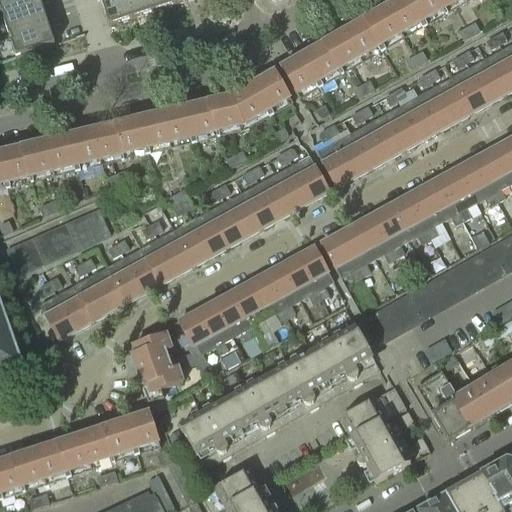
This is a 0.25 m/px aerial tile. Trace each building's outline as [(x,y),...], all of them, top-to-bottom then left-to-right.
[(0,0),(0,12),(1,17),(3,17),(3,16),(40,4),(40,2),(38,0),(0,0)] [(47,25),(47,23),(42,9),(53,6),(51,0),(44,0),(40,2),(40,4),(3,16),(3,17),(5,24),(4,24),(9,39),(10,39),(10,38),(47,25)] [(99,0),(109,30),(132,23),(124,0),(99,0)] [(124,0),(132,23),(153,15),(148,0),(124,0)] [(148,0),(153,15),(175,8),(172,0),(148,0)] [(172,0),(175,8),(198,1),(197,0),(172,0)] [(398,0),(384,9),(404,42),(477,0),(398,0)] [(282,72),(297,99),(300,103),(323,89),(344,77),(404,42),(384,9),(281,71),(282,72)] [(10,38),(10,39),(12,45),(11,46),(16,61),(55,48),(49,31),(60,27),(58,20),(47,23),(47,25),(10,38)] [(475,26),(467,31),(471,40),(480,35),(475,26)] [(464,44),(471,40),(467,31),(459,35),(464,44)] [(502,35),(494,40),(499,49),(507,44),(502,35)] [(491,53),(499,49),(494,40),(486,44),(491,53)] [(511,47),(502,53),(511,72),(511,47)] [(505,99),(511,95),(511,72),(502,53),(485,63),(505,99)] [(468,54),(460,58),(465,67),(473,63),(468,54)] [(422,55),(414,60),(419,69),(427,64),(422,55)] [(457,72),(465,67),(460,58),(452,63),(457,72)] [(411,73),(419,69),(414,60),(406,64),(411,73)] [(485,63),(468,72),(488,108),(505,99),(485,63)] [(471,118),(488,108),(468,72),(451,81),(471,118)] [(435,73),(427,77),(432,86),(440,81),(435,73)] [(272,119),(292,107),(274,75),(253,87),(269,115),(272,119)] [(424,90),(432,86),(427,77),(419,81),(424,90)] [(451,81),(434,91),(454,127),(471,118),(451,81)] [(369,84),(361,89),(366,98),(374,93),(369,84)] [(272,119),(269,115),(253,87),(232,99),(244,130),(245,133),(248,132),(272,119)] [(358,102),(366,98),(361,89),(353,93),(358,102)] [(401,91),(393,95),(398,104),(406,100),(401,91)] [(437,136),(454,127),(434,91),(417,100),(437,136)] [(390,109),(398,104),(393,95),(385,100),(390,109)] [(245,133),(244,130),(232,99),(163,116),(171,152),(241,135),(245,133)] [(401,109),(421,146),(437,136),(417,100),(401,109)] [(324,121),(329,118),(324,109),(316,114),(320,120),(322,121),(324,121)] [(367,109),(359,114),(364,123),(372,118),(367,109)] [(404,155),(421,146),(401,109),(384,119),(404,155)] [(356,127),(364,123),(359,114),(351,118),(356,127)] [(163,116),(0,155),(0,193),(127,163),(171,152),(163,116)] [(384,119),(367,128),(387,164),(404,155),(384,119)] [(334,128),(326,133),(331,141),(339,137),(334,128)] [(387,164),(367,128),(350,137),(370,173),(387,164)] [(276,136),(281,145),(286,142),(288,139),(287,138),(284,132),(276,136)] [(331,141),(326,133),(320,136),(319,138),(319,140),(323,146),(331,141)] [(350,137),(333,146),(353,183),(370,173),(350,137)] [(490,153),(510,189),(511,188),(511,153),(507,144),(490,153)] [(336,192),(353,183),(333,146),(316,156),(336,192)] [(290,152),(284,155),(289,164),(297,160),(294,154),(293,153),(290,152)] [(501,194),(510,189),(490,153),(473,163),(497,206),(505,202),(501,194)] [(242,155),(234,159),(239,168),(247,164),(242,155)] [(281,169),(289,164),(284,155),(276,160),(281,169)] [(231,172),(239,168),(234,159),(226,164),(231,172)] [(310,160),(293,169),(312,204),(329,195),(310,160)] [(456,172),(476,208),(485,203),(490,210),(497,206),(473,163),(456,172)] [(293,169),(276,178),(295,213),(312,204),(293,169)] [(259,170),(251,174),(256,183),(264,179),(259,170)] [(467,213),(476,208),(456,172),(439,181),(463,225),(471,220),(467,213)] [(116,178),(120,187),(128,184),(124,174),(116,178)] [(248,187),(256,183),(251,174),(243,178),(248,187)] [(115,189),(120,187),(116,178),(108,182),(112,191),(115,189)] [(276,178),(259,188),(278,223),(295,213),(276,178)] [(423,190),(442,226),(452,221),(455,229),(463,225),(439,181),(423,190)] [(225,188),(217,193),(222,201),(230,197),(225,188)] [(259,188),(242,197),(261,232),(278,223),(259,188)] [(433,231),(442,226),(423,190),(406,200),(429,244),(438,239),(433,231)] [(214,206),(222,201),(217,193),(209,197),(214,206)] [(184,194),(176,198),(181,207),(189,203),(184,194)] [(242,197),(225,206),(244,241),(261,232),(242,197)] [(168,202),(173,211),(181,207),(176,198),(168,202)] [(389,209),(409,245),(418,240),(422,247),(429,244),(406,200),(389,209)] [(194,211),(189,203),(181,207),(186,216),(194,211)] [(56,204),(48,208),(52,217),(60,213),(56,204)] [(225,206),(208,216),(227,251),(244,241),(225,206)] [(186,216),(181,207),(173,211),(178,220),(186,216)] [(44,221),(52,217),(48,208),(40,211),(44,221)] [(400,250),(409,245),(389,209),(372,218),(396,262),(404,258),(400,250)] [(111,239),(99,212),(6,253),(17,280),(111,239)] [(208,216),(191,225),(210,260),(227,251),(208,216)] [(355,228),(375,264),(384,259),(388,266),(396,262),(372,218),(355,228)] [(0,229),(4,238),(13,234),(8,225),(0,229)] [(150,230),(155,239),(163,234),(158,225),(150,230)] [(191,225),(174,235),(193,269),(210,260),(191,225)] [(374,264),(375,264),(355,228),(338,237),(362,280),(378,271),(374,264)] [(147,243),(155,239),(150,230),(142,234),(147,243)] [(174,235),(157,244),(176,279),(193,269),(174,235)] [(321,246),(341,282),(350,277),(354,285),(362,280),(338,237),(321,246)] [(511,271),(511,241),(511,240),(490,252),(504,276),(511,271)] [(124,244),(116,248),(121,257),(129,253),(124,244)] [(157,244),(140,253),(159,288),(176,279),(157,244)] [(113,262),(121,257),(116,248),(108,253),(113,262)] [(314,250),(297,260),(321,304),(329,299),(325,292),(334,286),(314,250)] [(124,262),(123,263),(142,297),(159,288),(140,253),(135,256),(132,251),(129,253),(121,257),(124,262)] [(490,252),(469,263),(483,288),(504,276),(490,252)] [(280,269),(300,305),(309,300),(313,308),(321,304),(297,260),(280,269)] [(90,263),(83,267),(87,276),(95,271),(90,263)] [(142,297),(123,263),(106,272),(125,307),(142,297)] [(483,288),(469,263),(448,275),(462,300),(483,288)] [(87,276),(83,267),(75,271),(80,280),(87,276)] [(280,269),(263,278),(287,322),(295,317),(291,310),(300,305),(280,269)] [(106,272),(89,281),(108,316),(125,307),(106,272)] [(462,300),(448,275),(427,287),(441,312),(462,300)] [(247,288),(266,324),(275,319),(279,326),(287,322),(263,278),(247,288)] [(49,286),(54,294),(62,290),(57,281),(49,286)] [(89,281),(72,291),(92,325),(108,316),(89,281)] [(31,293),(27,285),(17,291),(21,299),(31,293)] [(46,299),(54,294),(49,286),(41,290),(46,299)] [(441,312),(427,287),(406,299),(420,323),(441,312)] [(247,288),(230,297),(254,341),(261,336),(257,329),(266,324),(247,288)] [(72,291),(55,300),(75,335),(92,325),(72,291)] [(230,297),(213,306),(233,342),(241,337),(246,345),(254,341),(230,297)] [(406,299),(385,311),(399,335),(420,323),(406,299)] [(75,335),(55,300),(39,309),(58,344),(75,335)] [(213,306),(196,316),(216,352),(220,359),(228,354),(224,347),(233,342),(213,306)] [(0,378),(22,371),(0,307),(0,378)] [(506,325),(511,321),(511,320),(505,308),(498,312),(506,325)] [(399,335),(385,311),(365,323),(378,347),(399,335)] [(498,312),(492,315),(499,328),(506,325),(498,312)] [(212,376),(209,372),(202,359),(216,352),(196,316),(178,325),(192,351),(188,353),(203,380),(212,376)] [(380,374),(356,330),(311,355),(335,399),(379,375),(380,374)] [(500,340),(495,332),(482,339),(487,348),(500,340)] [(171,351),(167,338),(134,350),(136,358),(132,360),(137,375),(168,364),(165,354),(171,351)] [(444,342),(438,346),(445,359),(452,355),(444,342)] [(439,363),(445,359),(438,346),(431,350),(439,363)] [(439,363),(431,350),(425,353),(432,367),(439,363)] [(234,355),(221,363),(227,374),(240,366),(234,355)] [(335,399),(311,355),(267,380),(292,424),(335,399)] [(168,364),(137,375),(148,406),(164,400),(161,392),(183,385),(178,372),(172,374),(168,364)] [(511,407),(511,366),(492,379),(473,390),(491,420),(511,407)] [(456,400),(441,375),(416,390),(449,445),(491,420),(473,390),(456,400)] [(292,424),(267,380),(224,404),(248,448),(292,424)] [(349,441),(350,442),(386,423),(406,412),(394,393),(394,392),(339,422),(349,441)] [(248,448),(224,404),(179,430),(197,462),(204,473),(248,448)] [(161,451),(159,446),(149,415),(81,438),(92,473),(161,451)] [(408,416),(407,416),(399,421),(405,432),(414,427),(408,416)] [(365,469),(374,485),(375,488),(411,467),(386,423),(350,442),(359,460),(357,461),(356,465),(358,469),(363,471),(365,469)] [(168,440),(173,449),(182,443),(177,435),(168,440)] [(0,503),(92,473),(81,438),(0,464),(0,503)] [(422,440),(421,441),(413,445),(419,457),(428,452),(422,440)] [(178,465),(174,455),(164,459),(168,468),(188,511),(189,511),(198,511),(196,507),(197,507),(178,465)] [(511,464),(507,463),(480,478),(499,510),(511,501),(511,464)] [(207,511),(226,511),(259,493),(248,473),(213,493),(201,500),(207,511)] [(114,475),(106,478),(109,488),(117,485),(114,475)] [(100,490),(109,488),(106,478),(97,481),(100,490)] [(499,511),(499,510),(480,478),(445,497),(453,511),(499,511)] [(147,484),(153,497),(161,511),(174,511),(158,479),(147,484)] [(269,510),(259,493),(226,511),(276,511),(276,510),(271,509),(269,510)] [(161,511),(153,497),(132,507),(133,511),(161,511)] [(419,511),(453,511),(445,497),(419,511)] [(46,498),(37,501),(40,510),(49,508),(46,498)] [(31,511),(35,511),(40,510),(37,501),(29,504),(31,511)]
